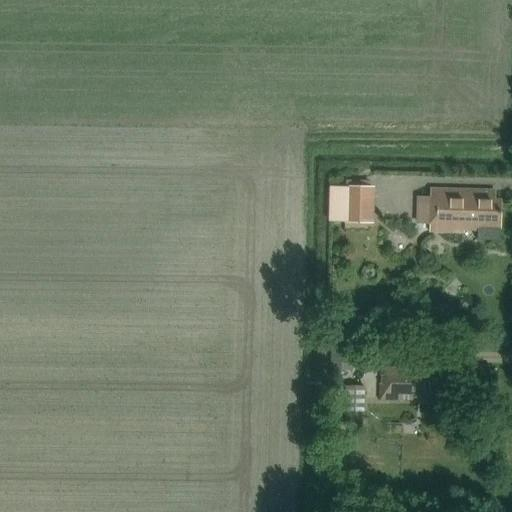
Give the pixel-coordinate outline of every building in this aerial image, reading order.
[(332,186),(331,223),(372,223),(373,187),(368,186),(368,172),(345,172),(344,186),(332,186)] [(499,241),(499,203),(499,201),(494,201),(494,190),(431,189),(430,198),(417,198),(416,224),(430,224),(430,233),(465,234),(465,230),(477,230),(477,240),(499,241)] [(352,372),(352,350),(332,349),(331,371),(352,372)] [(489,374),(489,368),(413,367),(413,369),(383,368),(381,368),(380,399),(383,400),(413,400),(413,396),(469,397),(469,400),(488,401),(488,391),(496,391),(496,374),(489,374)] [(364,417),(364,387),(345,387),(345,417),(364,417)] [(471,416),(471,406),(463,406),(463,415),(471,416)]
